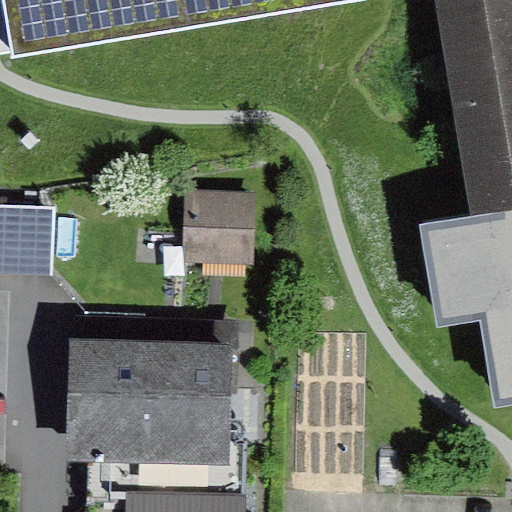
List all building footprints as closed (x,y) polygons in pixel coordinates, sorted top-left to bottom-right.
[(0,0),(0,48),(293,0),(0,0)] [(511,0),(404,0),(436,225),(511,214),(511,0)] [(256,197),(190,195),(188,265),(254,267),(256,197)] [(53,212),(0,209),(0,275),(51,277),(53,212)] [(511,220),(407,233),(416,312),(459,307),(468,388),(511,382),(511,220)] [(239,322),(77,316),(77,342),(70,343),(66,472),(94,473),(92,511),(245,511),(246,492),(231,492),(233,441),(260,441),(262,392),(237,391),(239,322)]
